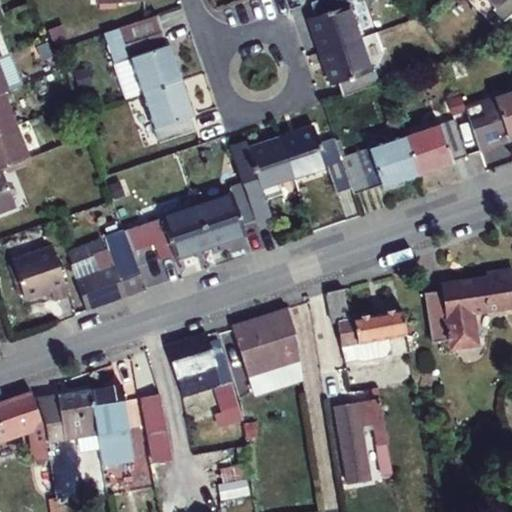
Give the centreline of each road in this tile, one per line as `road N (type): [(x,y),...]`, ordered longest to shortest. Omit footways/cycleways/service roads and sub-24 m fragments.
road 1 (residential): [(0,373),(511,196)]
road 2 (unknown): [(285,274),(328,511)]
road 3 (residential): [(207,48),(232,121),(308,97),(284,24)]
road 4 (unknown): [(159,318),(185,511)]
